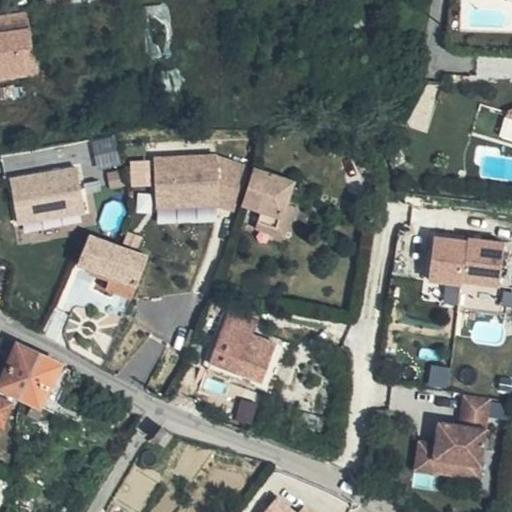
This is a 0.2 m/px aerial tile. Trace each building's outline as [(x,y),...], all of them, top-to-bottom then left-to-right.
[(150,53),(171,51),(167,1),(146,3),(150,53)] [(0,80),(29,76),(26,52),(34,51),(30,16),(0,20),(0,80)] [(26,52),(29,76),(37,75),(34,51),(26,52)] [(222,153),(160,155),(162,203),(221,201),(234,206),(250,163),(222,153)] [(89,210),(82,166),(15,176),(22,220),(89,210)] [(250,171),(239,205),(257,211),(287,220),(291,210),(280,206),(288,185),(250,171)] [(287,220),(257,211),(251,230),(280,241),(287,220)] [(469,238),(436,234),(431,277),(464,281),(465,278),(501,282),(506,240),(470,235),(469,238)] [(83,241),(73,270),(85,274),(96,246),(83,241)] [(96,279),(107,250),(96,246),(85,274),(96,279)] [(97,293),(126,304),(142,262),(107,250),(96,279),(101,281),(97,293)] [(269,325),(241,316),(228,349),(208,343),(197,369),(212,374),(215,367),(251,378),(269,325)] [(0,392),(8,397),(16,400),(35,359),(14,349),(0,373),(0,392)] [(16,400),(49,415),(71,375),(63,372),(35,359),(16,400)] [(492,397),(465,393),(461,422),(440,419),(434,457),(453,459),(451,472),(480,476),(492,397)] [(453,459),(434,457),(437,440),(422,438),(418,467),(451,472),(453,459)] [(168,451),(158,445),(151,453),(160,461),(168,451)] [(287,511),(276,502),(267,511),(287,511)]
